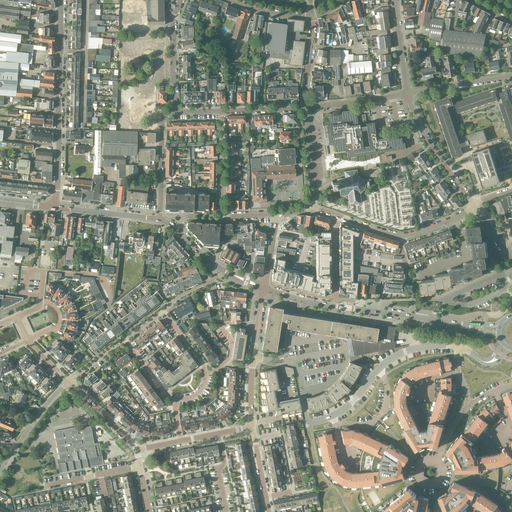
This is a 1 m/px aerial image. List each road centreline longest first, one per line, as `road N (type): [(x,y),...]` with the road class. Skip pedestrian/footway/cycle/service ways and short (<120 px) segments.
road 1 (residential): [(56,206),(60,0)]
road 2 (secondary): [(448,321),(320,305),(264,288)]
road 3 (residential): [(459,347),(396,355),(332,415),(316,422),(304,411)]
road 4 (residential): [(162,311),(206,373),(197,395),(178,398)]
